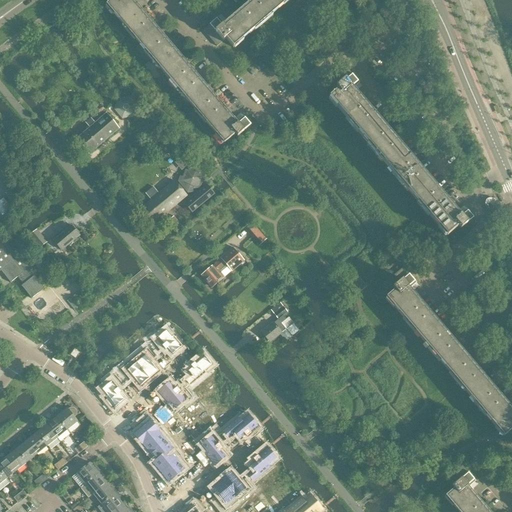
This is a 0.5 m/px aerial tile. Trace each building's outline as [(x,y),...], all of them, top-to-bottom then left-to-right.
[(111,0),(106,5),(106,6),(107,5),(136,39),(140,44),(152,58),(153,59),(165,73),(165,74),(178,88),(178,89),(190,103),(224,142),(223,143),(224,144),(235,134),(237,137),(244,131),(251,125),(245,118),(238,123),(234,119),(233,119),(232,120),(224,112),(211,96),(213,95),(208,89),(208,88),(206,90),(197,80),(199,79),(195,74),(193,75),(190,71),(172,50),(168,46),(170,45),(166,40),(164,41),(156,32),(158,30),(153,25),(152,24),(151,25),(138,10),(130,1),(131,0),(111,0)] [(209,25),(202,31),(203,31),(217,47),(223,41),(226,39),(233,48),(234,47),(233,46),(280,7),(287,0),(256,0),(238,16),(229,24),(227,22),(227,21),(222,25),(216,19),(209,25)] [(337,91),(329,98),(329,99),(330,98),(447,235),(446,236),(446,237),(447,236),(451,233),(458,227),(460,230),(467,224),(474,218),(468,211),(467,210),(461,216),(457,211),(456,212),(454,213),(446,204),(426,180),(423,177),(383,130),(382,128),(362,104),(353,94),(355,92),(351,87),(358,82),(357,80),(352,74),(346,67),(345,68),(346,68),(341,73),(338,75),(333,79),(330,81),(330,82),(335,88),(337,91)] [(129,98),(118,100),(114,110),(121,119),(132,117),(136,106),(129,98)] [(86,123),(90,127),(76,138),(89,154),(118,129),(106,114),(95,123),(91,119),(86,123)] [(203,177),(196,169),(185,171),(183,178),(180,177),(178,182),(187,193),(192,192),(192,189),(199,188),(203,177)] [(151,201),(140,210),(152,225),(186,196),(174,181),(157,195),(152,189),(146,194),(145,194),(151,201)] [(214,194),(206,185),(184,204),(192,213),(214,194)] [(4,199),(0,201),(0,213),(5,220),(15,213),(4,199)] [(492,214),(493,216),(499,213),(492,200),(486,203),(487,206),(485,207),(487,211),(488,210),(490,215),(492,214)] [(177,221),(173,216),(167,221),(171,226),(177,221)] [(0,272),(1,272),(10,284),(18,278),(23,285),(21,287),(31,300),(44,289),(34,276),(33,277),(29,273),(33,270),(29,264),(28,265),(25,261),(30,256),(26,250),(17,257),(0,235),(0,223),(1,223),(0,222),(0,272)] [(62,230),(51,239),(61,251),(79,236),(78,235),(79,233),(76,230),(75,231),(71,226),(64,232),(62,230)] [(29,237),(39,249),(47,242),(37,230),(29,237)] [(211,267),(201,276),(212,288),(222,279),(231,271),(232,272),(244,261),(233,248),(220,259),(222,261),(216,266),(215,265),(212,267),(211,267)] [(394,290),(385,298),(386,299),(387,298),(400,313),(446,368),(504,435),(503,436),(503,437),(511,429),(511,412),(511,413),(476,373),(410,294),(412,292),(408,287),(415,281),(413,279),(410,276),(403,267),(387,281),(392,288),(394,290)] [(365,287),(352,271),(343,279),(356,295),(365,287)] [(88,295),(83,289),(77,294),(80,297),(82,300),(88,295)] [(286,312),(279,303),(271,310),(278,319),(286,312)] [(264,339),(267,342),(269,341),(269,342),(285,329),(281,323),(286,319),(283,316),(262,333),(265,337),(264,339)] [(154,337),(149,341),(157,351),(162,347),(165,351),(167,349),(170,353),(172,355),(173,355),(175,353),(183,347),(181,344),(182,343),(176,337),(175,338),(173,336),(171,337),(166,331),(156,339),(154,337)] [(146,347),(133,359),(149,379),(159,372),(152,364),(150,362),(155,358),(146,347)] [(70,355),(75,359),(80,352),(75,349),(70,355)] [(191,376),(185,382),(190,387),(206,373),(205,371),(212,365),(203,355),(190,366),(191,368),(187,372),(191,376)] [(133,359),(119,371),(127,381),(132,377),(134,379),(140,387),(149,379),(133,359)] [(111,381),(101,390),(107,396),(105,398),(106,400),(105,401),(111,407),(112,407),(114,409),(122,402),(124,401),(124,400),(124,399),(123,398),(119,394),(121,392),(118,389),(123,385),(114,374),(109,379),(111,381)] [(167,385),(159,392),(168,403),(170,402),(176,408),(186,400),(188,402),(193,398),(184,388),(180,392),(176,388),(175,390),(171,385),(170,384),(169,383),(169,384),(167,385)] [(59,411),(55,415),(67,431),(78,422),(74,418),(76,416),(77,416),(77,415),(77,414),(78,413),(78,412),(77,411),(77,410),(76,409),(75,408),(74,408),(73,407),(72,407),(71,408),(70,408),(69,408),(68,410),(67,409),(61,413),(59,411)] [(52,421),(46,425),(57,439),(67,431),(55,415),(50,419),(52,421)] [(230,426),(224,432),(229,438),(236,433),(241,439),(245,436),(246,437),(258,428),(247,416),(240,422),(239,419),(230,426)] [(139,431),(134,435),(142,444),(157,431),(157,430),(150,422),(149,422),(145,418),(135,426),(139,431)] [(39,427),(34,431),(47,447),(57,439),(46,425),(41,430),(39,427)] [(157,431),(142,444),(149,453),(167,438),(159,429),(157,430),(157,431)] [(31,437),(26,442),(37,455),(47,447),(34,431),(29,435),(31,437)] [(209,433),(199,442),(208,452),(206,454),(215,465),(223,459),(225,456),(224,454),(220,450),(222,449),(219,445),(224,441),(215,431),(210,435),(209,433)] [(167,438),(149,453),(156,461),(157,461),(173,448),(174,447),(167,438)] [(19,444),(14,448),(26,463),(37,455),(26,442),(21,446),(19,444)] [(84,442),(79,446),(83,451),(88,447),(84,442)] [(83,451),(79,446),(75,450),(78,454),(83,451)] [(11,454),(6,458),(16,471),(26,463),(14,448),(9,451),(11,454)] [(156,461),(153,464),(161,473),(180,457),(173,448),(157,461),(156,461)] [(254,470),(248,475),(253,481),(259,475),(269,467),(267,465),(275,459),(266,449),(253,460),(254,462),(250,465),(254,470)] [(180,457),(161,473),(169,482),(173,478),(174,479),(181,474),(180,473),(188,466),(180,457)] [(0,461),(0,471),(6,479),(16,471),(6,458),(0,462),(0,461)] [(64,459),(59,462),(63,467),(67,463),(64,459)] [(63,467),(59,462),(54,466),(58,471),(63,467)] [(77,474),(72,478),(80,488),(85,484),(101,472),(97,467),(94,469),(90,463),(77,474)] [(453,489),(445,496),(445,497),(446,496),(459,511),(485,511),(469,492),(471,491),(471,490),(467,485),(474,480),(462,466),(462,465),(461,466),(462,466),(446,480),(451,486),(453,489)] [(6,479),(0,471),(0,490),(9,483),(6,479)] [(85,484),(80,488),(88,498),(93,494),(106,484),(102,478),(104,477),(101,472),(85,484)] [(230,473),(221,481),(238,501),(252,489),(244,479),(239,483),(230,473)] [(43,475),(39,479),(43,483),(47,479),(43,475)] [(43,483),(39,479),(34,482),(38,487),(43,483)] [(265,479),(256,487),(260,492),(269,484),(265,479)] [(221,481),(212,488),(219,496),(221,498),(216,502),(224,511),(238,501),(221,481)] [(106,484),(93,494),(101,505),(117,492),(113,487),(111,489),(106,484)] [(23,491),(18,495),(22,499),(27,496),(23,491)] [(61,496),(65,500),(69,497),(66,492),(61,496)] [(101,505),(98,507),(101,511),(112,511),(123,504),(118,499),(121,497),(117,492),(101,505)] [(22,499),(18,495),(14,498),(18,503),(22,499)] [(69,497),(65,500),(69,505),(73,501),(69,497)] [(293,508),(288,511),(317,511),(321,510),(310,497),(304,503),(302,501),(293,508)]
